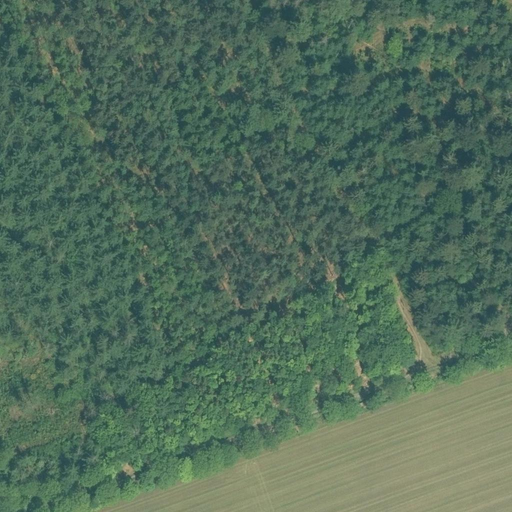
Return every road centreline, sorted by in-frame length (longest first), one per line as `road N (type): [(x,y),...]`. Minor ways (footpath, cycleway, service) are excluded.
road 1 (track): [(28,511),(425,365)]
road 2 (track): [(253,0),(302,144),(411,336)]
